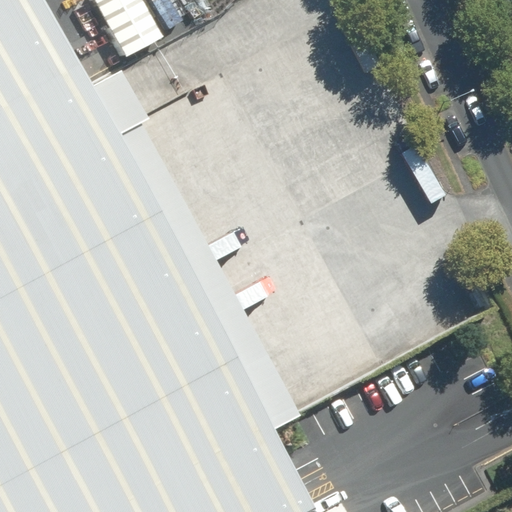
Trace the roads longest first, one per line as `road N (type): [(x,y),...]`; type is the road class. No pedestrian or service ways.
road 1 (unknown): [(0,194),(90,102),(128,79),(217,53),(344,43)]
road 2 (unclassified): [(511,191),(423,0)]
